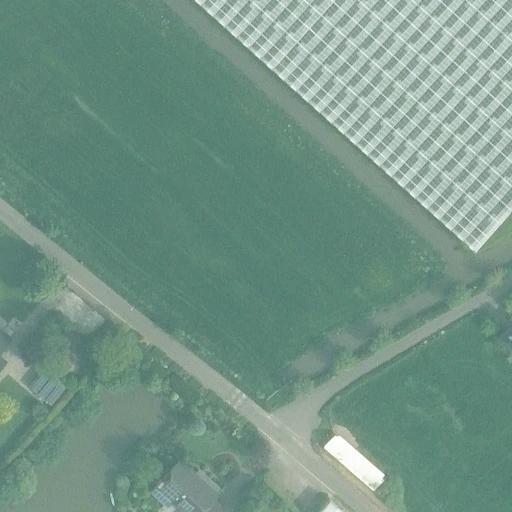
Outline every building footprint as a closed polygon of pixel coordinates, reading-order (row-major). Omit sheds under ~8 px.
[(511,0),(196,0),(473,250),(510,209),(511,210),(511,0)] [(511,352),(511,328),(501,335),(511,353),(511,352)] [(0,368),(6,362),(0,357),(0,349),(10,338),(0,329),(0,368)] [(66,386),(43,368),(28,387),(51,405),(66,386)] [(220,511),(223,509),(212,499),(215,495),(178,460),(150,490),(166,505),(172,499),(186,511),(220,511)] [(347,511),(332,498),(319,511),(347,511)]
